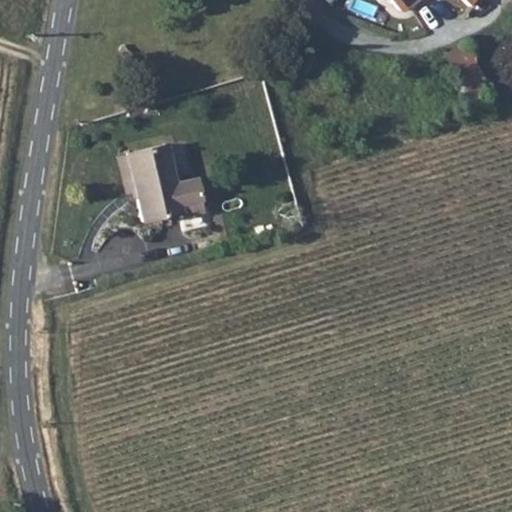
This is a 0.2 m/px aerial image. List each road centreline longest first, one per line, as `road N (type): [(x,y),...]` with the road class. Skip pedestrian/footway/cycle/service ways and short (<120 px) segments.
road 1 (tertiary): [(38,511),(18,394),(19,282),(65,0)]
road 2 (residential): [(490,0),(475,25),(413,49),(377,48),(317,19),(302,0)]
